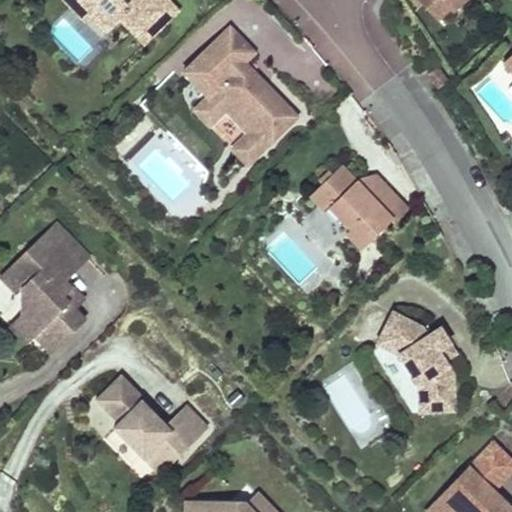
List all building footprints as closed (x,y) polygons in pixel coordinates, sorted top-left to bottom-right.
[(98,11),(86,0),(67,0),(105,37),(109,32),(93,16),(98,11)] [(180,10),(170,0),(86,0),(98,11),(93,16),(109,32),(123,19),(147,43),(180,10)] [(210,95),(208,98),(223,113),(228,109),(251,132),(242,141),(258,157),(300,115),(247,61),(257,51),(232,26),(186,70),(210,95)] [(511,49),(502,59),(511,69),(511,49)] [(447,83),(437,69),(429,75),(439,89),(447,83)] [(251,132),(228,109),(223,113),(208,98),(196,109),(251,164),(258,157),(242,141),(251,132)] [(215,147),(180,111),(166,125),(201,161),(215,147)] [(126,156),(157,129),(148,119),(117,147),(126,156)] [(309,197),(326,212),(330,207),(352,226),(349,231),(366,246),(392,214),(395,217),(408,202),(382,180),(380,175),(377,176),(365,181),(360,186),(352,179),(336,165),(309,197)] [(352,179),(360,186),(365,181),(377,176),(370,171),(352,179)] [(326,212),(319,220),(342,239),(349,231),(352,226),(330,207),(326,212)] [(64,274),(88,250),(60,222),(7,274),(24,291),(29,286),(42,299),(31,309),(48,326),(43,332),(60,350),(91,320),(78,307),(68,297),(78,288),(64,274)] [(48,326),(31,309),(42,299),(29,286),(24,291),(26,315),(17,324),(34,341),(43,332),(48,326)] [(87,297),(78,288),(68,297),(78,307),(87,297)] [(450,360),(444,351),(456,342),(443,324),(430,333),(426,325),(395,309),(375,341),(399,357),(419,384),(418,411),(458,413),(457,370),(450,360)] [(463,352),(456,342),(444,351),(450,360),(463,352)] [(121,426),(167,473),(215,425),(192,402),(172,422),(148,399),(151,396),(127,373),(102,398),(125,421),(121,426)] [(511,511),(511,498),(504,491),(511,482),(511,450),(498,438),(437,501),(449,511),(511,511)] [(284,511),(265,492),(253,504),(251,501),(216,501),(215,511),(284,511)] [(215,511),(216,501),(194,501),(194,511),(215,511)] [(449,511),(437,501),(432,506),(438,511),(449,511)]
